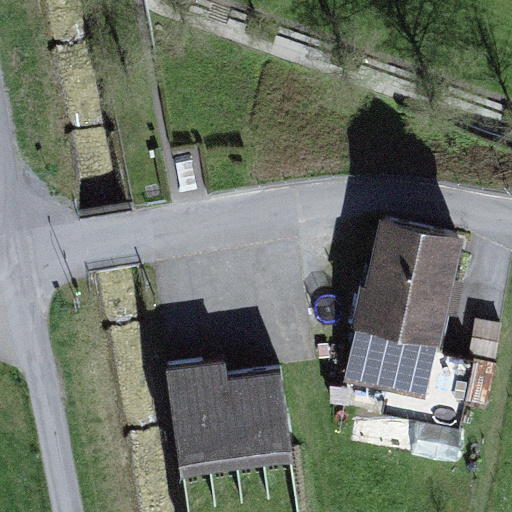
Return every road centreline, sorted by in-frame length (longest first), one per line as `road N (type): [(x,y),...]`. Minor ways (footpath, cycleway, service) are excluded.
road 1 (residential): [(511,214),(365,197),(145,235),(20,275)]
road 2 (unclassified): [(20,275),(68,511)]
